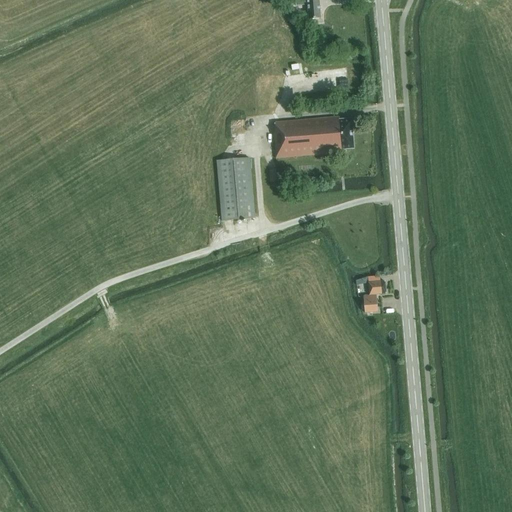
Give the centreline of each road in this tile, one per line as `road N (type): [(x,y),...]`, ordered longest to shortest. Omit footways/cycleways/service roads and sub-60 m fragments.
road 1 (tertiary): [(425,511),(380,0)]
road 2 (track): [(0,356),(118,283),(359,201),(398,196)]
